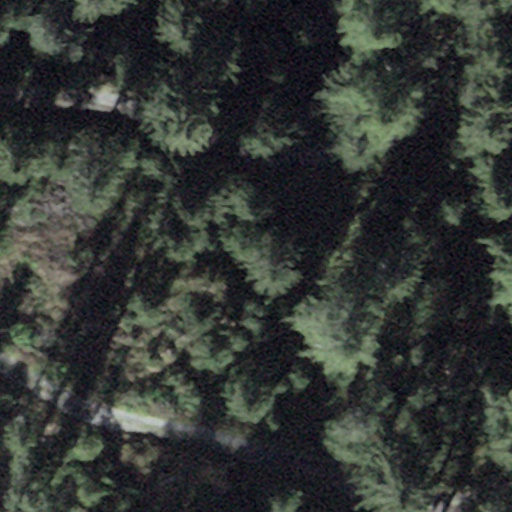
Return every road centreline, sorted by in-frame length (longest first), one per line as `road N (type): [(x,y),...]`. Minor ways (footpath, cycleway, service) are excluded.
road 1 (track): [(0,337),(301,472),(511,491)]
road 2 (track): [(511,83),(299,178),(0,129)]
